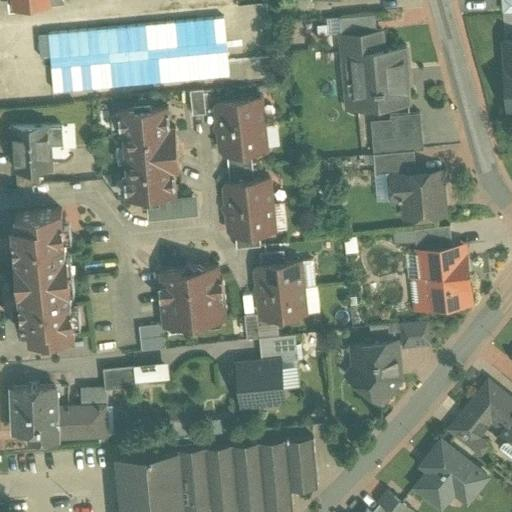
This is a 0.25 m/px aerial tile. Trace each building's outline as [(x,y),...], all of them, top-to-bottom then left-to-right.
[(511,0),(503,0),(504,12),(511,11),(511,0)] [(375,14),(340,17),(343,54),(351,54),(354,90),(346,91),(348,110),(410,104),(408,85),(405,86),(404,72),(409,72),(407,47),(384,49),(382,30),(377,30),(375,14)] [(204,89),(191,91),(193,115),(206,114),(204,89)] [(261,97),(220,101),(216,105),(218,117),(220,116),(221,128),(264,123),(261,97)] [(168,105),(118,109),(121,134),(124,134),(127,173),(124,174),(127,199),(177,194),(175,171),(180,171),(176,127),(170,127),(168,105)] [(421,113),(390,116),(391,124),(379,125),(381,153),(414,151),(424,149),(421,113)] [(264,123),(221,128),(222,140),(220,140),(221,151),(225,155),(228,154),(252,152),(267,150),(264,123)] [(49,126),(13,127),(15,170),(51,168),(50,145),(64,144),(63,126),(49,126)] [(381,153),(374,154),(376,176),(392,174),(392,173),(415,171),(414,151),(381,153)] [(252,152),(228,154),(229,168),(253,165),(252,152)] [(253,165),(229,168),(230,182),(254,179),(253,165)] [(86,168),(63,170),(64,182),(87,180),(86,168)] [(442,171),(426,172),(424,170),(415,171),(392,173),(392,174),(394,200),(404,199),(405,217),(445,214),(442,171)] [(230,182),(228,182),(225,186),(226,197),(229,197),(230,208),(273,204),(270,178),(254,179),(230,182)] [(199,215),(198,196),(147,199),(148,218),(199,215)] [(273,204),(230,208),(231,220),(228,220),(230,232),(234,235),(236,235),(260,232),(275,231),(273,204)] [(19,289),(68,285),(67,274),(70,274),(70,271),(66,271),(64,255),(68,254),(68,252),(67,252),(62,209),(16,214),(17,226),(12,226),(19,289)] [(450,225),(415,229),(417,251),(453,247),(450,225)] [(260,232),(236,235),(237,248),(261,246),(260,232)] [(453,247),(417,251),(421,278),(428,277),(429,284),(426,288),(427,305),(427,307),(469,302),(468,288),(470,288),(466,257),(454,258),(453,247)] [(284,250),(260,252),(262,264),(286,262),(284,250)] [(262,264),(260,265),(256,269),(257,280),(260,280),(261,291),(304,287),(301,260),(286,262),(262,264)] [(183,268),(161,271),(162,285),(160,285),(163,324),(164,326),(166,326),(166,324),(184,323),(184,324),(187,324),(205,322),(207,322),(207,320),(225,318),(225,320),(227,320),(223,278),(220,278),(219,264),(203,266),(200,270),(189,261),(183,268)] [(421,278),(413,279),(416,307),(427,305),(426,288),(429,284),(428,277),(421,278)] [(68,285),(19,289),(23,330),(28,329),(29,340),(76,335),(71,293),(72,293),(72,290),(68,291),(68,285)] [(304,287),(261,291),(262,303),(260,304),(261,315),(265,318),(307,314),(304,287)] [(257,314),(245,315),(247,339),(260,338),(257,314)] [(428,320),(401,323),(403,347),(431,344),(428,320)] [(163,324),(140,326),(142,350),(166,347),(164,326),(163,324)] [(296,334),(260,338),(262,361),(280,359),(281,361),(298,359),(296,334)] [(396,342),(354,346),(356,362),(361,366),(361,367),(353,378),(381,401),(400,377),(396,342)] [(262,361),(239,364),(243,404),(284,400),(281,361),(280,359),(262,361)] [(135,365),(104,368),(106,385),(137,382),(135,365)] [(511,398),(489,381),(473,402),(476,404),(462,423),(477,435),(491,417),(507,429),(499,439),(511,449),(511,398)] [(55,387),(13,389),(15,431),(31,430),(31,440),(58,439),(58,437),(56,407),(55,387)] [(105,405),(56,407),(58,437),(107,435),(105,405)] [(462,423),(458,420),(451,430),(473,447),(480,438),(477,435),(462,423)] [(314,437),(179,449),(184,511),(267,511),(317,465),(314,437)] [(443,440),(429,457),(436,463),(417,486),(442,506),(461,483),(475,493),(488,476),(443,440)] [(184,511),(179,449),(118,455),(122,511),(184,511)] [(407,506),(389,492),(380,503),(390,511),(401,511),(406,507),(407,506)] [(390,511),(380,503),(372,511),(390,511)]
